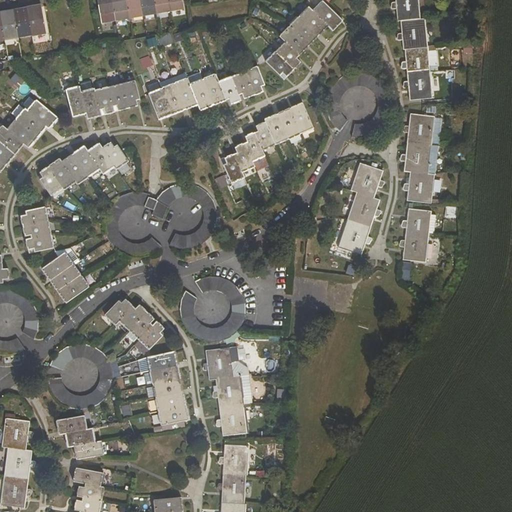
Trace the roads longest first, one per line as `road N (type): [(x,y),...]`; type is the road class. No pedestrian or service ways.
road 1 (residential): [(135,285),(256,239),(286,215),(315,186),(356,108)]
road 2 (residential): [(197,511),(206,444),(188,350),(135,285)]
road 3 (residential): [(0,389),(115,291),(135,285)]
